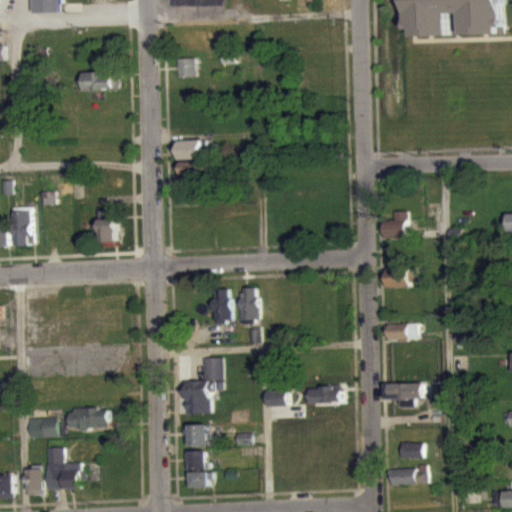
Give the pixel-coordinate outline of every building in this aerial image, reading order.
[(66,0),(37,0),(38,10),(67,10),(66,0)] [(410,0),(412,33),(452,32),(452,9),(465,8),(465,32),(506,31),(505,0),(410,0)] [(7,52),(0,51),(0,68),(8,68),(7,52)] [(179,57),(180,77),(200,74),(198,55),(179,57)] [(85,70),(86,89),(122,86),(121,67),(85,70)] [(85,80),(86,97),(122,96),(121,84),(107,84),(106,79),(85,80)] [(178,166),(207,166),(206,148),(177,149),(178,166)] [(183,169),(184,183),(205,182),(204,168),(183,169)] [(16,205),(34,205),(35,248),(17,248),(16,205)] [(100,218),(102,243),(120,243),(120,216),(100,218)] [(412,245),(411,218),(398,219),(398,230),(388,231),(388,245),(412,245)] [(0,220),(10,220),(10,249),(0,247),(0,220)] [(465,235),(451,236),(452,247),(466,246),(465,235)] [(389,295),(412,294),(412,276),(388,276),(389,295)] [(262,329),(261,295),(244,295),(245,329),(262,329)] [(234,296),(216,296),(217,330),(234,329),(234,296)] [(422,346),(422,331),(389,332),(390,347),(422,346)] [(215,420),(214,398),(225,397),(225,393),(214,394),(213,388),(226,387),(225,365),(206,366),(207,388),(184,389),(185,406),(190,406),(191,421),(215,420)] [(404,414),(418,414),(418,406),(428,406),(428,390),(389,391),(390,407),(404,406),(404,414)] [(345,411),(346,393),(313,392),(313,410),(345,411)] [(292,413),(291,397),(270,398),(270,414),(292,413)] [(73,417),(74,436),(113,435),(113,416),(73,417)] [(33,425),(33,445),(61,444),(61,425),(33,425)] [(187,445),(192,444),(193,454),(214,453),(214,432),(187,433),(187,445)] [(255,440),(239,440),(240,452),(256,452),(255,440)] [(426,465),(426,450),(404,450),(404,466),(426,465)] [(51,496),(85,495),(84,470),(67,470),(66,455),(50,455),(51,496)] [(211,458),(189,459),(189,477),(212,477),(211,458)] [(395,492),(431,491),(430,474),(394,475),(395,492)] [(30,502),(47,502),(46,476),(29,477),(30,502)] [(215,495),(215,479),(195,479),(195,495),(215,495)] [(0,482),(0,505),(17,506),(17,482),(0,482)] [(497,511),(511,511),(511,498),(497,499),(497,511)]
